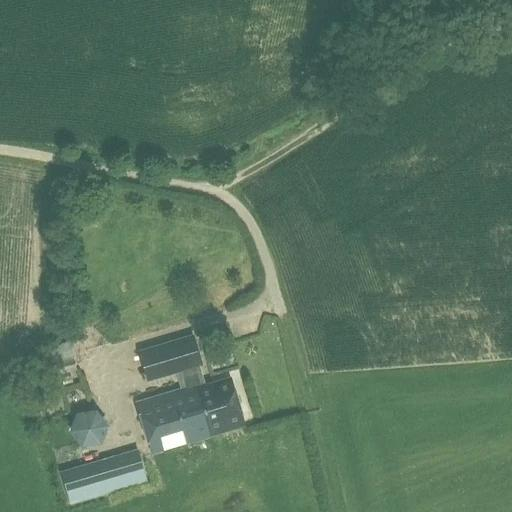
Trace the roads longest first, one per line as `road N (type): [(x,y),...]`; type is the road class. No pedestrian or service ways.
road 1 (unclassified): [(283,313),(251,228),(210,192),(0,149)]
road 2 (track): [(511,21),(472,29),(418,59),(210,192)]
road 3 (track): [(283,313),(332,511)]
